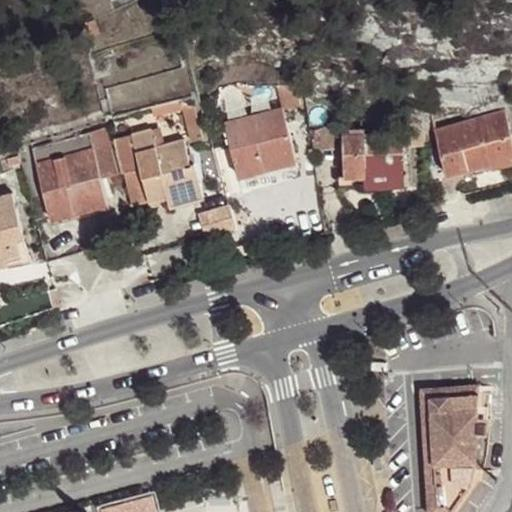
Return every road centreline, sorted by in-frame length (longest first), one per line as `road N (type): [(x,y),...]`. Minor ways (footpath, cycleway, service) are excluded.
road 1 (secondary): [(280,282),(0,367)]
road 2 (secondary): [(0,402),(272,345)]
road 3 (secondary): [(511,226),(280,282)]
road 4 (tertiary): [(356,511),(316,334)]
road 5 (secondary): [(316,334),(484,279)]
road 6 (tertiary): [(272,345),(310,511)]
